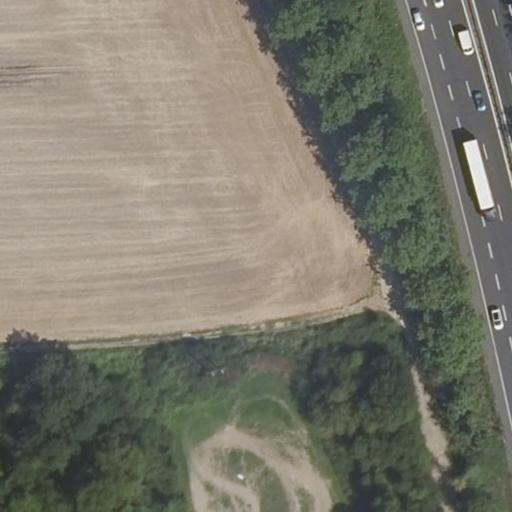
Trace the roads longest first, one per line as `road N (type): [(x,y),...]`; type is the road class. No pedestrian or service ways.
road 1 (track): [(0,346),(395,314)]
road 2 (trunk): [(439,0),(511,300)]
